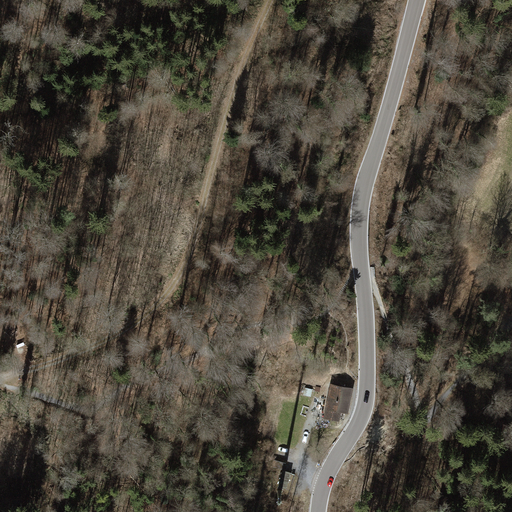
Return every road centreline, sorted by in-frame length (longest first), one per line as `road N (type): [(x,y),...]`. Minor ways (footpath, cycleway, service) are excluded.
road 1 (tertiary): [(414,0),(358,206),(364,406),(317,511)]
road 2 (track): [(285,0),(181,269),(139,321),(0,376)]
